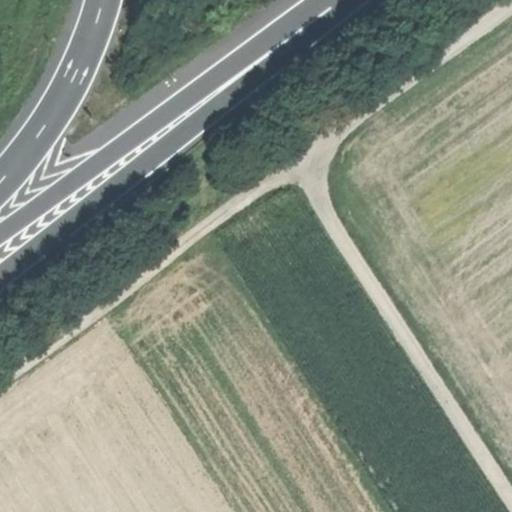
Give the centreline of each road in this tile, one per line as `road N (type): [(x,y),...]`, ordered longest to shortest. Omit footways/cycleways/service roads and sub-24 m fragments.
road 1 (track): [(511,4),(298,158),(511,481)]
road 2 (trunk): [(0,275),(349,0)]
road 3 (primary): [(0,232),(321,0)]
road 4 (track): [(298,158),(0,380)]
road 5 (primary): [(0,183),(70,85),(101,0)]
